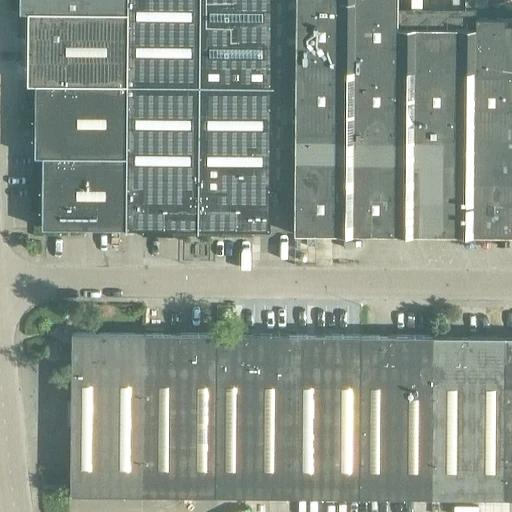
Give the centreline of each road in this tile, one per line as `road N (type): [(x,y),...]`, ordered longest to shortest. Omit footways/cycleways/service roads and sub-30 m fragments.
road 1 (unclassified): [(0,280),(511,288)]
road 2 (unclassified): [(13,511),(0,380)]
